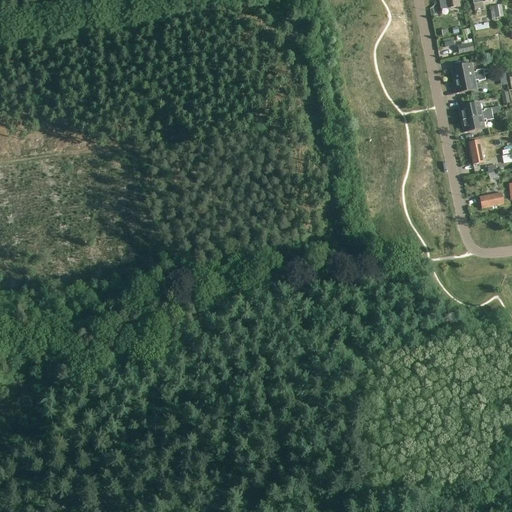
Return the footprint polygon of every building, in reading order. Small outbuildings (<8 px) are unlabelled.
[(445,0),(447,9),(460,7),(458,0),(457,0),(453,1),(452,0),(439,0),(440,1),(443,0),(445,0)] [(490,7),(491,19),(502,17),(500,6),(490,7)] [(458,46),(459,54),(473,51),(471,43),(458,46)] [(450,69),(453,81),(484,75),(483,71),(483,70),(475,71),(476,72),(473,73),(471,64),(450,69)] [(484,75),(453,81),(456,94),(476,90),(475,81),(477,80),(478,82),(485,80),(484,75)] [(459,108),(461,120),(492,114),(491,109),(484,110),(484,112),(481,112),(479,103),(459,108)] [(493,120),(492,114),(461,120),(464,133),(485,129),(483,120),(486,120),(486,121),(493,120)] [(468,143),(473,165),(484,163),(479,140),(468,143)] [(503,164),(511,162),(511,154),(502,157),(503,164)] [(495,166),(487,167),(489,176),(496,174),(495,166)] [(479,198),(481,209),(503,204),(501,193),(479,198)]
